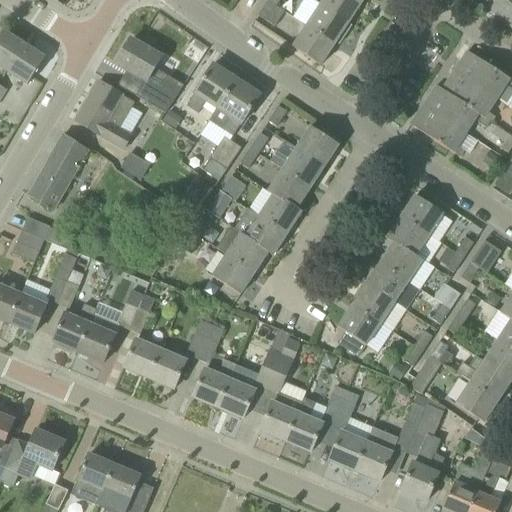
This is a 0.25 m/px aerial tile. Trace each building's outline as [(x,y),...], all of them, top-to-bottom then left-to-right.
[(344,38),(351,27),(348,25),(349,23),(321,5),(313,0),(305,0),(294,18),(307,27),(335,45),(341,36),(344,38)] [(349,23),(363,2),(360,0),(324,0),(321,5),(349,23)] [(511,14),(511,0),(489,0),(484,6),(505,23),(511,14)] [(258,16),(275,27),(285,12),(277,7),(268,1),(258,16)] [(335,45),(307,27),(293,48),(321,67),(335,45)] [(0,36),(0,67),(7,72),(24,45),(3,31),(0,36)] [(170,79),(154,70),(161,58),(131,40),(117,65),(147,82),(164,91),(170,79)] [(24,45),(7,72),(28,85),(45,59),(24,45)] [(463,68),(459,74),(497,100),(511,109),(511,81),(510,80),(467,52),(461,62),(464,64),(465,65),(463,68)] [(218,110),(237,81),(213,66),(186,107),(198,115),(207,102),(218,110)] [(489,113),(497,100),(459,74),(452,84),(448,82),(442,90),(485,119),(490,123),(494,117),(489,113)] [(233,137),(260,96),(237,81),(218,110),(210,122),(233,137)] [(76,123),(124,150),(125,148),(133,152),(140,141),(108,123),(114,113),(126,119),(135,103),(131,101),(99,82),(76,123)] [(490,123),(485,119),(442,90),(437,87),(430,96),(434,99),(428,109),(466,134),(475,121),(487,129),(490,123)] [(278,128),(287,113),(279,107),(269,122),(278,128)] [(458,147),(466,134),(428,109),(421,119),(417,116),(411,126),(459,158),(464,151),(458,147)] [(182,120),(170,112),(164,122),(176,129),(182,120)] [(325,167),(339,146),(311,128),(297,149),(325,167)] [(509,154),(511,148),(511,137),(497,128),(492,135),(504,144),(501,149),(509,154)] [(259,155),(269,140),(261,134),(251,149),(259,155)] [(88,152),(63,136),(30,196),(54,211),(88,152)] [(220,181),(241,149),(225,138),(203,170),(220,181)] [(249,169),(259,155),(251,149),(241,164),(249,169)] [(277,152),(270,162),(283,170),(311,189),(325,167),(297,149),(290,160),(277,152)] [(494,170),(501,160),(489,152),(482,162),(494,170)] [(132,153),(122,168),(140,180),(150,166),(132,153)] [(311,189),(283,170),(269,192),(302,213),(297,209),(311,189)] [(246,187),(231,177),(221,192),(236,202),(246,187)] [(302,213),(269,192),(264,190),(250,210),(258,216),(288,235),(302,213)] [(401,218),(429,236),(443,214),(415,196),(401,218)] [(93,201),(91,204),(100,209),(102,206),(93,201)] [(220,220),(223,215),(212,207),(208,212),(220,220)] [(258,216),(244,237),(269,253),(274,256),(288,235),(258,216)] [(28,218),(23,230),(45,240),(50,228),(28,218)] [(394,243),(415,257),(429,236),(401,218),(388,239),(394,243)] [(201,240),(211,225),(203,219),(193,235),(201,240)] [(45,240),(44,241),(61,247),(64,240),(66,236),(50,228),(45,240)] [(217,249),(227,256),(255,274),(269,253),(244,237),(236,231),(231,228),(217,249)] [(44,241),(45,240),(23,230),(12,255),(34,264),(44,241)] [(212,247),(201,240),(193,235),(183,249),(201,262),(212,247)] [(464,259),(471,247),(474,244),(465,238),(456,253),(464,259)] [(408,283),(422,261),(415,257),(394,243),(380,264),(408,283)] [(487,272),(499,253),(484,243),(471,263),(479,269),(480,268),(487,272)] [(454,274),(464,259),(456,253),(446,268),(454,274)] [(72,272),(77,259),(65,255),(47,299),(58,304),(72,272)] [(255,274),(227,256),(213,277),(241,296),(255,274)] [(469,284),(479,269),(471,263),(461,278),(469,284)] [(394,304),(408,283),(380,264),(367,285),(394,304)] [(70,309),(84,277),(72,272),(58,304),(70,309)] [(381,325),(394,304),(367,285),(353,306),(381,325)] [(0,319),(9,324),(22,296),(0,286),(0,319)] [(451,310),(461,295),(452,290),(442,305),(451,310)] [(118,324),(95,315),(78,354),(104,364),(120,327),(129,331),(133,320),(143,296),(132,291),(118,324)] [(35,335),(43,315),(47,307),(22,296),(9,324),(35,335)] [(156,301),(143,296),(133,320),(129,331),(141,336),(156,301)] [(511,321),(511,296),(501,314),(511,321)] [(466,320),(476,306),(468,300),(458,315),(466,320)] [(441,325),(451,310),(442,305),(432,320),(441,325)] [(95,315),(97,311),(84,306),(78,320),(65,314),(53,343),(78,354),(95,315)] [(366,346),(381,325),(353,306),(339,328),(346,333),(338,345),(359,358),(366,346)] [(457,335),(466,320),(458,315),(448,329),(457,335)] [(198,360),(213,326),(201,321),(187,356),(198,360)] [(511,321),(498,341),(511,350),(511,321)] [(210,365),(224,331),(213,326),(198,360),(210,365)] [(423,353),(433,337),(425,332),(415,347),(423,353)] [(149,379),(161,351),(136,340),(124,369),(149,379)] [(267,418),(261,432),(271,436),(286,443),(298,414),(303,404),(280,394),(285,383),(301,346),(289,341),(283,353),(267,391),(277,396),(274,404),(273,403),(267,418)] [(511,380),(511,350),(498,341),(484,363),(511,381),(511,380)] [(446,351),(448,347),(441,342),(431,358),(438,362),(446,351)] [(413,368),(423,353),(415,347),(405,362),(413,368)] [(237,367),(218,409),(244,420),(256,392),(253,391),(255,386),(267,391),(283,353),(271,348),(260,377),(237,367)] [(187,362),(161,351),(149,379),(175,390),(187,362)] [(446,351),(438,362),(442,365),(446,367),(453,356),(446,351)] [(326,353),(321,366),(333,371),(338,359),(326,353)] [(442,365),(438,362),(431,358),(430,357),(420,372),(431,380),(442,365)] [(218,409),(237,367),(224,362),(218,376),(205,370),(193,398),(218,409)] [(401,381),(407,370),(396,363),(389,374),(401,381)] [(511,381),(484,363),(477,373),(464,364),(457,374),(471,383),(470,384),(498,402),(503,395),(511,381)] [(498,402),(470,384),(456,405),(484,423),(498,402)] [(298,414),(286,443),(288,443),(311,453),(316,442),(323,425),(326,419),(335,423),(348,392),(337,387),(327,409),(321,422),(310,418),(316,405),(305,400),(303,404),(298,414)] [(355,472),(373,429),(350,419),(359,397),(348,392),(335,423),(344,427),(330,461),(355,472)] [(395,449),(407,454),(425,411),(428,401),(417,396),(399,439),(373,429),(355,472),(380,483),(395,449)] [(14,422),(1,416),(1,410),(0,409),(0,466),(6,469),(18,441),(7,437),(14,422)] [(413,464),(401,492),(427,503),(439,475),(438,474),(445,459),(435,455),(441,441),(433,438),(442,418),(425,411),(407,454),(419,459),(416,465),(413,464)] [(19,475),(31,480),(37,465),(53,471),(65,443),(37,431),(30,447),(18,441),(6,469),(0,482),(14,488),(19,475)] [(444,509),(449,511),(470,511),(492,461),(498,448),(488,440),(480,457),(474,471),(462,466),(444,509)] [(73,494),(72,496),(98,507),(115,466),(89,455),(73,494)] [(497,511),(501,503),(490,498),(499,479),(506,482),(511,469),(493,461),(492,461),(470,511),(497,511)] [(115,466),(98,507),(110,511),(144,511),(154,490),(139,484),(142,477),(115,466)] [(55,510),(59,511),(68,492),(56,486),(46,506),(55,510)]
